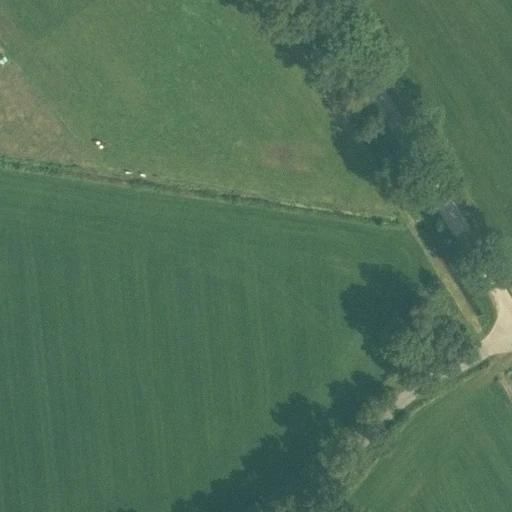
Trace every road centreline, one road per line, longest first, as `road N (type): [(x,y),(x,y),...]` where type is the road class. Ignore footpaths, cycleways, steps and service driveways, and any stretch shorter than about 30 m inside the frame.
road 1 (track): [(471,249),(316,0)]
road 2 (unclassified): [(286,511),(343,473),(415,390),(511,329)]
